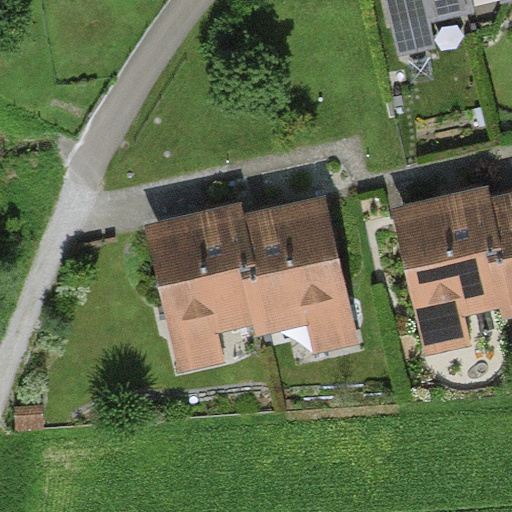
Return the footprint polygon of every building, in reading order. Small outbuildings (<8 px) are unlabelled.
[(466,0),(387,0),(403,78),(443,69),(437,41),(473,33),(472,25),(466,0)] [(511,0),(466,0),(472,25),(511,17),(511,0)] [(508,313),(484,203),(482,192),(393,211),(424,356),(475,345),(470,321),(508,313)] [(511,196),(484,203),(508,313),(510,324),(511,324),(511,196)] [(327,198),(239,217),(263,326),(265,339),(309,329),(313,351),(358,341),(327,198)] [(263,326),(239,217),(236,206),(146,225),(178,371),(229,360),(223,334),(263,326)]
